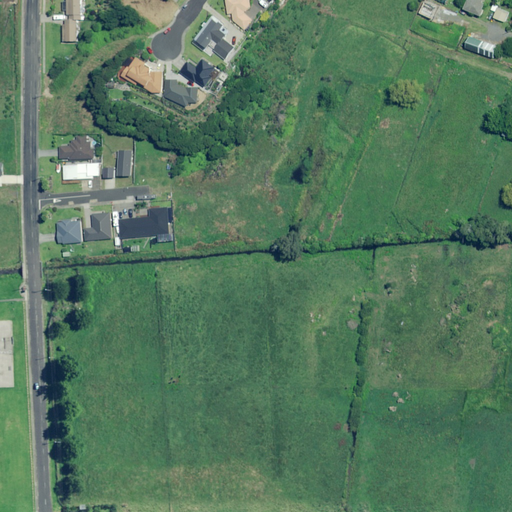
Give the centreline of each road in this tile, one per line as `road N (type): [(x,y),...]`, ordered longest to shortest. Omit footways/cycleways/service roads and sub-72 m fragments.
road 1 (tertiary): [(30,200),(45,511)]
road 2 (tertiary): [(32,0),(30,200)]
